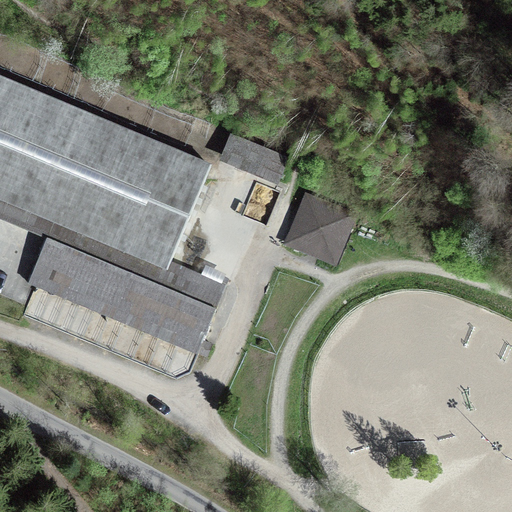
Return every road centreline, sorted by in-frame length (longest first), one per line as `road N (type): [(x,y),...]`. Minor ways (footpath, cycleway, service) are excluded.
road 1 (unclassified): [(210,511),(0,399)]
road 2 (track): [(0,399),(81,511)]
